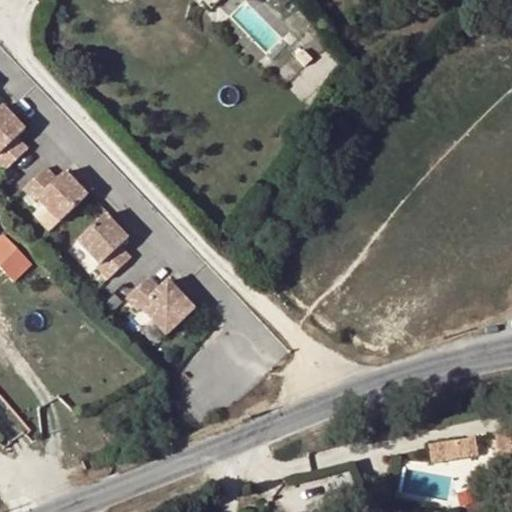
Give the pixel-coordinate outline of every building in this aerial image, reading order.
[(302,55),(292,45),(285,52),(295,62),(302,55)] [(0,164),(7,172),(27,154),(16,143),(30,130),(5,104),(0,109),(0,164)] [(61,228),(94,196),(68,169),(56,181),(45,169),(24,189),(61,228)] [(107,277),(128,257),(118,247),(129,236),(104,211),(73,243),(107,277)] [(5,232),(0,237),(0,264),(17,282),(35,263),(5,232)] [(164,336),(197,306),(171,278),(150,298),(140,287),(112,313),(125,327),(142,312),(164,336)] [(511,432),(495,435),(497,450),(503,453),(511,451),(511,476),(507,477),(511,502),(511,432)] [(477,438),(430,445),(434,463),(480,455),(477,438)] [(511,451),(503,453),(507,477),(511,476),(511,451)]
